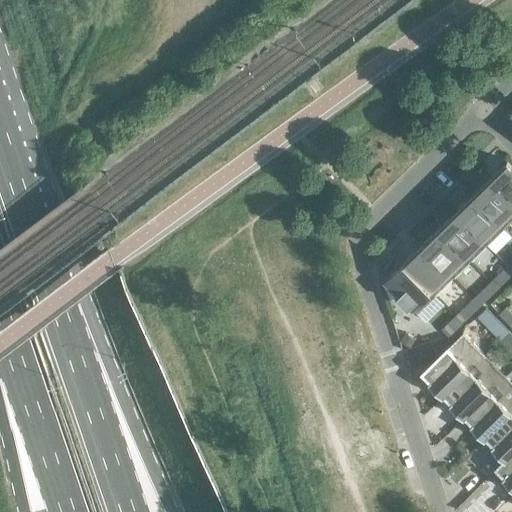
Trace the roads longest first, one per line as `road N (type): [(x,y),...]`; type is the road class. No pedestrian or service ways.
road 1 (residential): [(436,511),(355,245),(479,117)]
road 2 (track): [(190,0),(174,33),(52,139),(99,293)]
road 3 (trunk): [(73,342),(0,127)]
road 4 (trunk): [(170,511),(73,342)]
road 5 (trunk): [(131,511),(73,342)]
road 6 (trunk): [(7,362),(61,511)]
road 7 (trunk): [(7,362),(25,511)]
